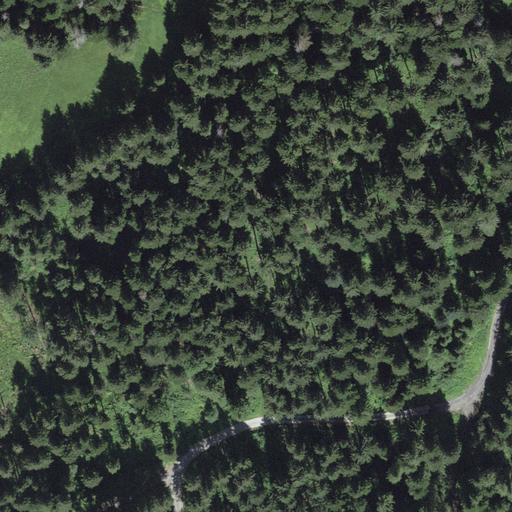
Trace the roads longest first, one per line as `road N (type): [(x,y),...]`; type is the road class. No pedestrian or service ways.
road 1 (track): [(271,420),(414,414),(469,399),(511,291)]
road 2 (track): [(180,511),(175,478),(199,448),(271,420)]
